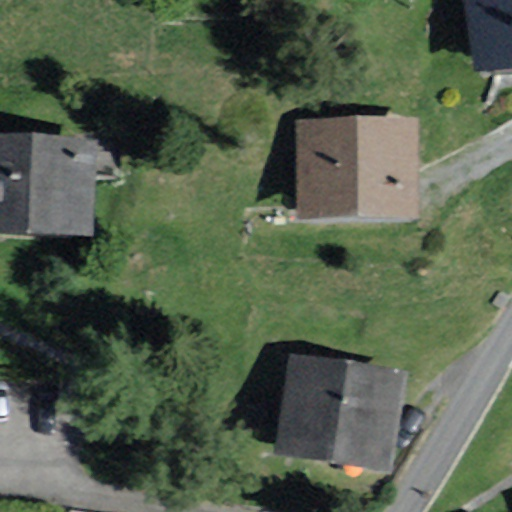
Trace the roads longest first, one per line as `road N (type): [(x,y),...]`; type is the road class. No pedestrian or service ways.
road 1 (residential): [(511,338),(403,511)]
road 2 (residential): [(0,491),(173,511)]
